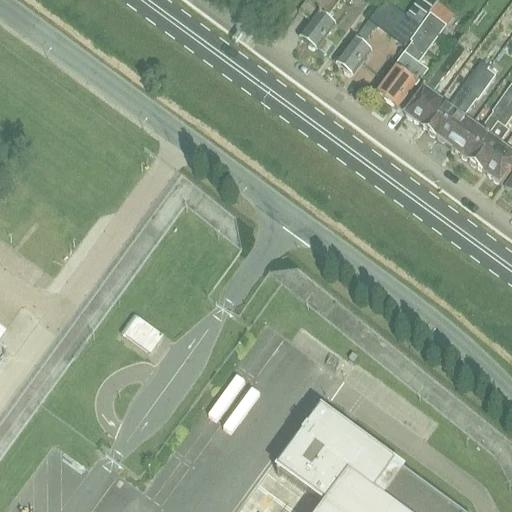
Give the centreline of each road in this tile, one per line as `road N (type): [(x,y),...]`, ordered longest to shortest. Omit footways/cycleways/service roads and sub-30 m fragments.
road 1 (residential): [(511,403),(433,325),(0,6)]
road 2 (primary): [(511,271),(144,0)]
road 3 (unclassified): [(511,229),(198,0)]
